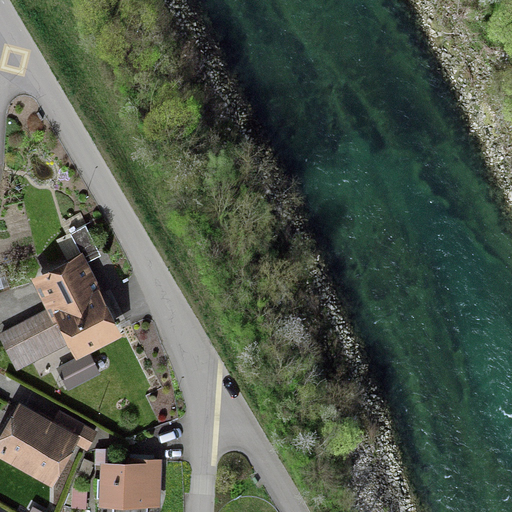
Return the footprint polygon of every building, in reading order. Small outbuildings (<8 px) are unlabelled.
[(75,259),(43,276),(79,346),(113,329),(79,263),(96,254),(83,229),(65,238),(75,259)] [(46,310),(0,333),(17,364),(62,341),(46,310)] [(65,388),(99,372),(88,350),(75,356),(55,366),(65,388)] [(65,420),(32,401),(3,452),(64,487),(89,444),(99,450),(110,431),(71,409),(65,420)] [(108,511),(147,511),(148,499),(159,500),(162,459),(128,457),(127,463),(112,462),(108,511)]
